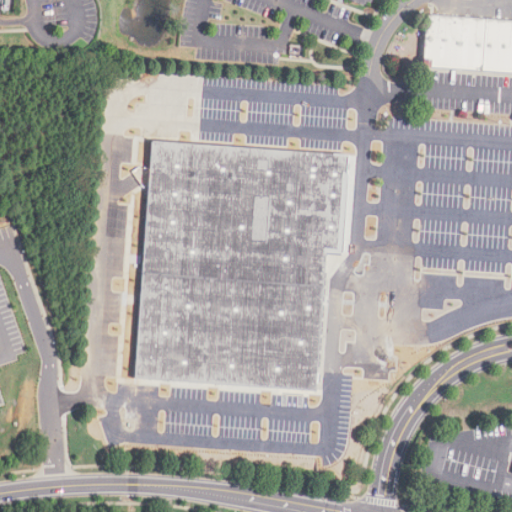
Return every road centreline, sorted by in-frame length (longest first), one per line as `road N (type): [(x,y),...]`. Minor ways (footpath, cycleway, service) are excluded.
road 1 (secondary): [(0,494),(152,486),(323,511)]
road 2 (tertiary): [(511,348),(454,369),(430,390),(394,447),(381,511)]
